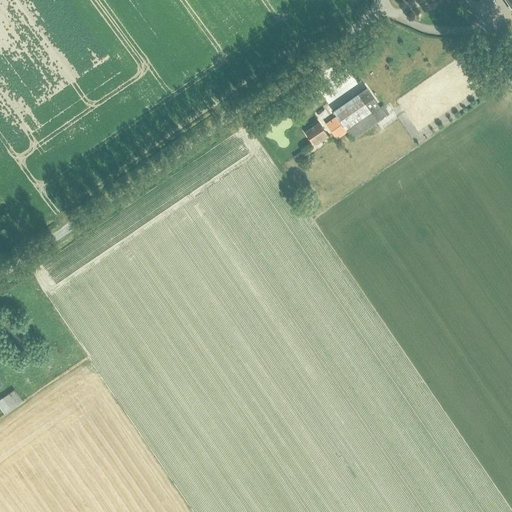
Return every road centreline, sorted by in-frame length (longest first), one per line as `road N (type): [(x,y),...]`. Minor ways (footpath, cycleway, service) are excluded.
road 1 (unclassified): [(0,275),(367,22),(381,0)]
road 2 (track): [(380,7),(423,28),(469,32),(511,85)]
